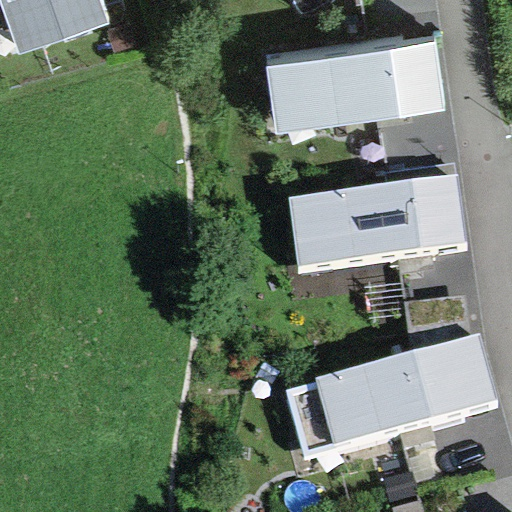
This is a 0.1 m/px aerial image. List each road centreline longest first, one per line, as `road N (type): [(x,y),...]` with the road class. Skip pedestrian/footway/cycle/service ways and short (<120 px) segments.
road 1 (residential): [(457,0),(489,190)]
road 2 (residential): [(489,190),(511,311)]
